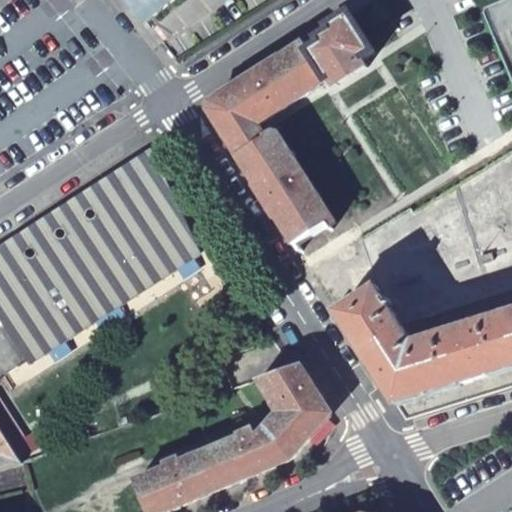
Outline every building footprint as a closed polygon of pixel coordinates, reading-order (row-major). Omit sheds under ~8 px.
[(171,8),(165,0),(126,0),(148,26),(171,8)] [(349,15),(305,44),(329,80),(331,79),(337,87),(366,68),(361,60),(374,52),(349,15)] [(210,112),(238,157),(267,139),(258,126),(329,80),(305,44),(212,104),(210,112)] [(238,157),(295,245),(328,224),(330,226),(335,222),(279,135),(273,134),(266,137),(267,139),(238,157)] [(200,252),(156,162),(151,151),(0,248),(0,319),(30,365),(200,252)] [(511,291),(401,325),(377,285),(371,289),(336,311),(406,420),(511,387),(511,291)] [(262,434),(292,460),(329,418),(330,415),(330,412),(300,365),(291,368),(260,380),(281,413),(262,434)] [(211,452),(227,487),(292,460),(262,434),(261,436),(257,438),(254,432),(251,431),(243,435),(242,437),(242,438),(211,452)] [(0,471),(19,467),(0,436),(0,471)] [(170,469),(139,481),(151,511),(167,511),(227,487),(211,452),(192,460),(190,455),(168,464),(170,469)]
